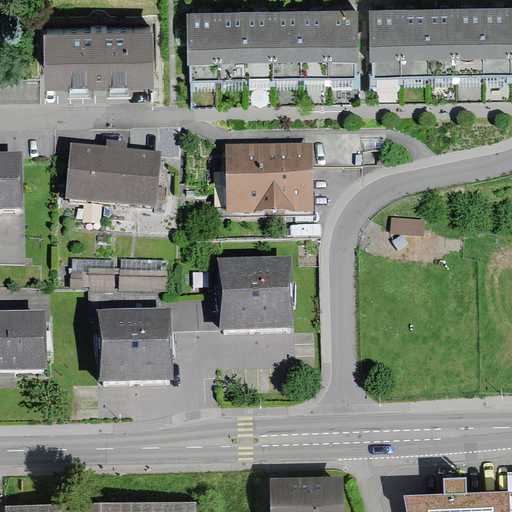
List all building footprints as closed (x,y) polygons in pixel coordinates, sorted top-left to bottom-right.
[(510,7),(482,8),(483,68),(511,68),(510,7)] [(455,8),(427,9),(428,69),(456,69),(455,8)] [(482,8),(455,8),(456,69),(483,68),(482,8)] [(400,9),(372,10),(373,70),(401,69),(400,9)] [(427,9),(400,9),(401,69),(428,69),(427,9)] [(355,10),(327,11),(328,71),(356,70),(355,10)] [(272,11),(245,12),(246,72),(273,72),(272,11)] [(300,11),(272,11),(273,72),(301,71),(300,11)] [(327,11),(300,11),(301,71),(328,71),(327,11)] [(217,12),(189,13),(190,73),(218,72),(217,12)] [(245,12),(217,12),(218,72),(246,72),(245,12)] [(47,28),(47,74),(151,73),(151,27),(106,28),(106,25),(91,25),(91,28),(47,28)] [(41,47),(0,47),(0,77),(41,77),(41,47)] [(73,154),(69,201),(154,208),(159,161),(123,158),(124,150),(109,149),(108,157),(73,154)] [(306,154),(231,155),(231,171),(207,171),(207,186),(220,186),(220,213),(307,211),(306,154)] [(0,214),(19,214),(19,163),(0,162),(0,214)] [(24,265),(25,214),(19,214),(0,214),(0,290),(38,291),(39,266),(24,265)] [(425,225),(392,221),(390,238),(423,241),(425,225)] [(73,258),(72,288),(167,291),(168,260),(73,258)] [(223,270),(223,330),(290,331),(290,270),(223,270)] [(105,322),(107,378),(179,375),(177,319),(105,322)] [(42,322),(0,322),(0,374),(43,373),(42,322)] [(287,492),(275,492),(275,511),(339,511),(339,485),(287,486),(287,492)] [(479,488),(410,492),(411,511),(511,511),(511,501),(480,503),(479,488)] [(201,511),(201,503),(0,507),(0,511),(201,511)]
